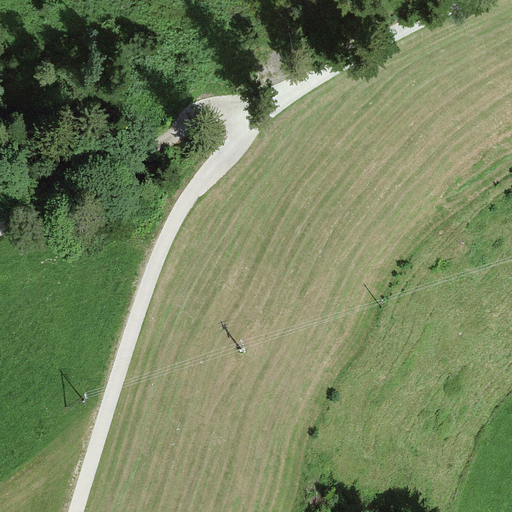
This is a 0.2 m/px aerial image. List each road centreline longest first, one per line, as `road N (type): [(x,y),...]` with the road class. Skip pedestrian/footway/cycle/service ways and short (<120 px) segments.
road 1 (track): [(463,0),(302,85),(261,113),(201,177),(145,284),(78,511)]
road 2 (track): [(0,229),(202,118),(227,109),(261,113)]
